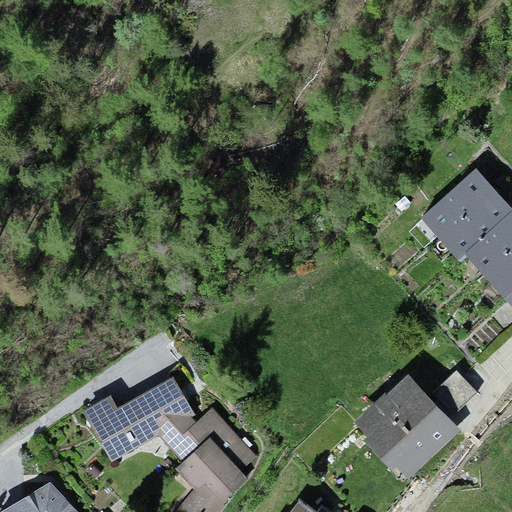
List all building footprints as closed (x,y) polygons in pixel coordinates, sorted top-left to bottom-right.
[(511,210),(510,213),(471,169),(418,216),(459,263),(465,250),(511,304),(511,210)] [(463,429),(407,370),(351,423),(407,482),(463,429)] [(460,370),(437,392),(455,412),(479,390),(460,370)] [(111,397),(84,410),(111,462),(198,417),(175,374),(115,406),(111,397)] [(186,511),(235,464),(197,430),(154,457),(170,475),(143,503),(155,511),(186,511)] [(78,511),(46,478),(0,504),(0,511),(78,511)] [(315,511),(297,499),(287,511),(315,511)]
